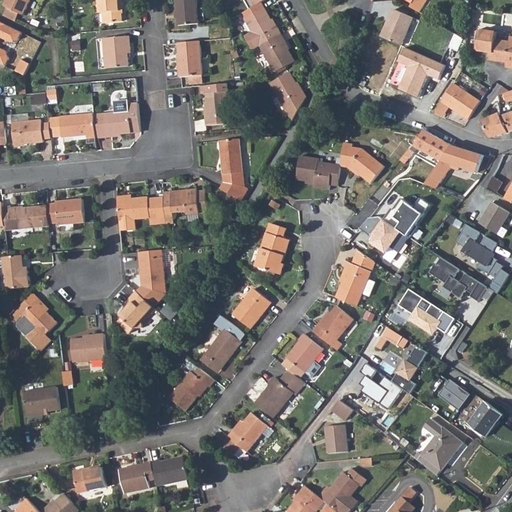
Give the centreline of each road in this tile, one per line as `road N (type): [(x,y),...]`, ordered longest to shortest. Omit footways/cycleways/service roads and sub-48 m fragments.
road 1 (track): [(67,458),(132,403),(334,78)]
road 2 (residential): [(511,144),(490,145),(334,78),(295,0)]
road 3 (residential): [(199,429),(319,280),(322,216)]
road 4 (residential): [(101,169),(157,157),(152,0)]
road 5 (residential): [(0,470),(199,429)]
road 6 (residential): [(199,429),(231,486),(254,490),(304,445)]
road 7 (residential): [(101,169),(110,271),(98,284),(83,276)]
road 8 (unknown): [(511,405),(446,359),(469,313)]
